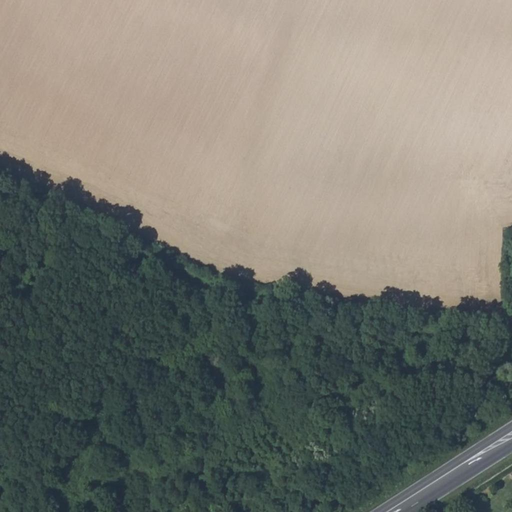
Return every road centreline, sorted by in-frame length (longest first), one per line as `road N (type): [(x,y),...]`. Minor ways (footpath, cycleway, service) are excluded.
road 1 (primary): [(511,427),(385,511)]
road 2 (primary): [(392,511),(511,444)]
